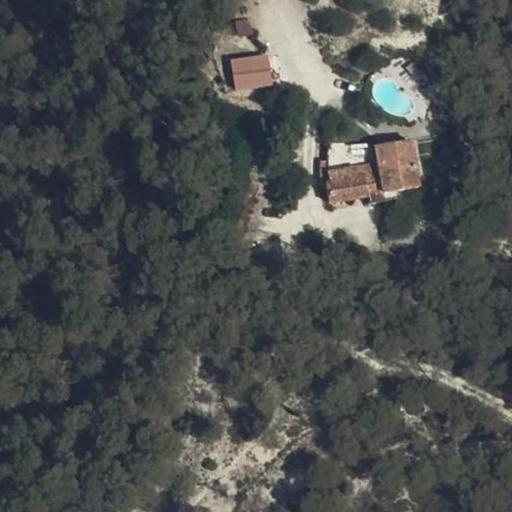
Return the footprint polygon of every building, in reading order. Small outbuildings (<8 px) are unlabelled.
[(263,60),(229,67),(234,95),(268,88),(263,60)] [(395,202),(419,200),(412,156),(377,159),(379,184),(366,185),(367,199),(383,198),(384,203),(395,202)] [(367,199),(366,185),(308,191),(310,211),(367,204),(367,199)] [(370,219),(399,216),(395,202),(384,203),(383,198),(367,199),(367,204),(370,219)] [(424,232),(424,224),(419,200),(395,202),(399,216),(403,235),(417,233),(424,232)]
